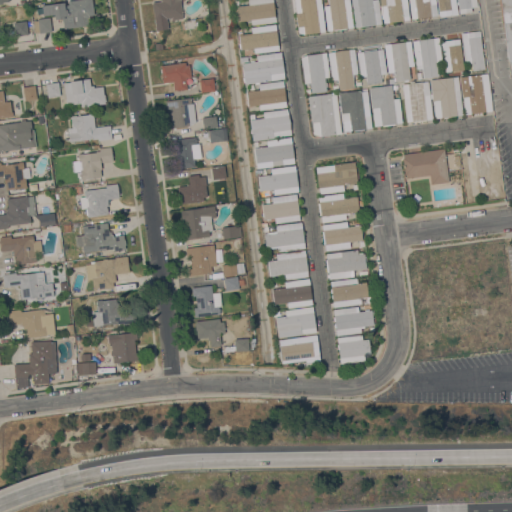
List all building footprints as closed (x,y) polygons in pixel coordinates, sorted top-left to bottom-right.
[(68,4),(67,1),(73,0),(91,0),(93,14),(88,15),(89,25),(63,28),(62,21),(57,22),(56,19),(54,19),(53,14),(42,15),(42,13),(37,14),(36,8),(41,7),(41,5),(63,2),(64,5),(68,4)] [(151,2),(160,1),(159,0),(180,0),(180,1),(182,18),(171,19),(170,17),(166,18),(168,28),(155,30),(151,2)] [(251,25),(250,19),(236,21),(234,6),(248,4),(247,0),(272,0),(275,21),(251,25)] [(319,0),(324,31),(304,34),(297,32),(293,0),(319,0)] [(349,0),(353,26),(346,27),(346,28),(333,30),(333,29),(327,30),(323,6),(329,5),(328,0),(349,0)] [(378,0),(381,23),(374,24),(374,25),(362,27),(362,26),(355,26),(352,2),(357,1),(356,0),(378,0)] [(406,0),(409,19),(383,23),(381,6),(380,6),(379,0),(406,0)] [(435,0),(437,15),(430,16),(430,17),(425,18),(425,17),(422,17),(423,18),(418,19),(417,18),(411,18),(408,0),(435,0)] [(436,0),(455,0),(457,14),(439,16),(436,0)] [(476,0),(477,6),(470,7),(471,11),(459,13),(457,0),(476,0)] [(511,60),(508,61),(502,23),(503,23),(499,0),(511,0),(511,60)] [(37,19),(49,17),(51,31),(39,33),(38,31),(33,32),(32,20),(37,20),(37,19)] [(27,34),(15,35),(13,22),(25,20),(27,34)] [(275,24),(278,50),(254,53),(253,48),(240,49),(238,34),(251,33),(250,27),(275,24)] [(461,32),(479,30),(484,69),(472,70),(471,63),(464,64),(461,32)] [(416,69),(412,40),(438,37),(441,61),(436,61),(437,68),(438,68),(439,73),(437,73),(438,75),(423,77),(422,68),(416,69)] [(450,71),(451,72),(445,73),(445,72),(444,72),(440,41),(459,38),(460,45),(461,45),(461,49),(460,50),(461,52),(462,52),(462,55),(461,56),(463,69),(450,71)] [(393,72),(387,72),(384,44),(410,41),(413,65),(408,66),(409,73),(410,73),(410,77),(409,77),(409,79),(407,79),(408,81),(403,81),(403,80),(395,81),(393,72)] [(385,73),(380,74),(381,82),(366,84),(366,80),(365,80),(365,77),(366,77),(365,76),(359,76),(356,52),(363,51),(363,50),(376,48),(376,49),(382,48),(385,73)] [(357,73),(353,73),(353,77),(352,77),(352,81),(354,81),(355,86),(353,86),(353,88),(351,88),(352,89),(347,90),(347,88),(337,90),(337,86),(338,86),(337,79),(331,80),(327,52),(354,49),(357,73)] [(280,51),(284,78),(243,83),(241,63),(256,61),(256,55),(280,51)] [(329,76),(324,77),(325,82),(326,82),(326,86),(325,86),(326,91),(311,93),(309,83),(304,83),(300,57),(306,54),(326,52),(329,76)] [(184,61),(185,65),(189,64),(190,76),(185,77),(187,89),(176,90),(176,89),(173,90),(172,81),(163,82),(160,65),(184,61)] [(492,110),(464,114),(459,77),(487,73),(492,110)] [(432,98),(430,98),(430,93),(431,93),(429,79),(457,76),(462,114),(454,115),(454,116),(443,118),(443,117),(434,118),(432,98)] [(213,77),(214,90),(200,92),(199,79),(213,77)] [(63,82),(76,81),(76,80),(89,78),(90,85),(93,85),(93,87),(102,86),(103,94),(104,94),(105,101),(104,101),(105,103),(80,107),(80,103),(66,105),(63,82)] [(282,80),(286,107),(258,110),(258,105),(247,106),(246,91),(258,89),(258,83),(282,80)] [(60,95),(47,97),(45,83),(58,81),(60,95)] [(425,119),(425,120),(412,122),(412,121),(405,121),(401,84),(409,83),(409,81),(413,81),(414,82),(428,81),(432,118),(425,119)] [(369,87),(391,84),(392,98),(398,98),(401,122),(394,123),(394,124),(382,126),(382,124),(373,125),(369,87)] [(36,99),(24,100),(22,87),(34,85),(36,99)] [(364,128),(364,129),(353,131),(353,129),(343,131),(340,110),(339,110),(338,105),(340,105),(338,92),(360,89),(361,91),(367,90),(371,127),(364,128)] [(0,117),(0,90),(2,90),(4,101),(9,100),(10,111),(12,111),(12,116),(7,116),(0,117)] [(341,133),(320,136),(312,133),(307,96),(330,93),(330,95),(336,94),(341,133)] [(195,124),(186,125),(186,127),(182,127),(182,126),(176,127),(176,128),(172,129),(171,127),(169,128),(168,121),(171,121),(169,108),(166,108),(165,100),(190,97),(191,103),(193,103),(195,124)] [(287,108),(289,122),(290,135),(273,137),(273,138),(251,140),(249,119),(263,117),(262,111),(287,108)] [(109,125),(111,138),(98,140),(97,138),(92,139),(92,138),(87,139),(88,141),(83,142),(83,140),(69,141),(68,133),(76,132),(75,128),(72,128),(70,115),(76,115),(76,116),(93,113),(95,127),(109,125)] [(215,115),(216,122),(221,122),(221,125),(216,126),(217,127),(203,128),(201,117),(215,115)] [(0,150),(0,124),(20,121),(19,120),(25,119),(25,121),(30,120),(31,129),(33,129),(35,146),(0,150)] [(210,142),(208,130),(225,128),(226,140),(223,140),(210,142)] [(177,168),(173,139),(195,136),(195,139),(196,139),(197,147),(200,151),(200,153),(200,155),(198,158),(193,159),(194,166),(177,168)] [(290,136),(291,144),(292,144),(294,156),(293,156),(294,163),(280,165),(274,166),(274,165),(272,165),(272,166),(256,168),(253,148),(266,146),(266,140),(290,136)] [(100,162),(101,169),(100,169),(101,177),(85,179),(85,180),(81,180),(80,171),(73,171),(72,161),(78,160),(77,153),(80,153),(80,154),(96,152),(96,150),(99,150),(99,148),(110,146),(111,151),(112,151),(113,157),(112,157),(112,161),(100,162)] [(443,148),(448,181),(430,183),(429,174),(406,178),(405,174),(404,174),(402,158),(403,157),(402,154),(443,148)] [(0,164),(7,163),(8,164),(18,162),(18,161),(23,161),(23,168),(28,167),(30,177),(25,178),(26,187),(21,188),(21,187),(6,189),(5,182),(4,182),(3,176),(0,176),(0,164)] [(354,161),(356,183),(342,184),(343,190),(319,194),(315,166),(354,161)] [(294,165),(297,191),(273,194),(272,189),(259,190),(257,176),(270,174),(270,168),(294,165)] [(224,166),(225,177),(212,179),(210,168),(224,166)] [(179,204),(177,186),(186,185),(186,183),(189,183),(188,175),(198,174),(198,176),(205,175),(206,185),(205,185),(206,196),(203,197),(203,200),(179,204)] [(105,187),(105,184),(117,183),(118,197),(107,199),(108,205),(106,206),(106,207),(107,207),(107,212),(107,214),(87,217),(87,214),(86,214),(85,209),(86,209),(86,208),(80,208),(79,197),(84,196),(83,190),(105,187)] [(345,214),(346,219),(321,222),(320,215),(319,215),(317,203),(318,202),(317,196),(342,192),(343,198),(356,196),(358,211),(349,212),(349,213),(345,214)] [(272,203),(271,196),(295,193),(299,219),(274,223),(274,217),(270,218),(270,219),(265,220),(265,218),(263,219),(263,216),(262,216),(261,212),(262,212),(261,204),(272,203)] [(27,195),(27,196),(33,195),(36,214),(29,215),(30,221),(7,224),(7,228),(0,228),(0,213),(5,213),(4,211),(6,211),(5,208),(7,207),(6,198),(27,195)] [(214,205),(215,217),(210,217),(212,230),(208,231),(209,236),(184,240),(182,230),(186,230),(185,226),(184,222),(185,222),(184,218),(181,219),(180,210),(214,205)] [(55,223),(40,225),(39,219),(44,218),(43,214),(53,213),(55,223)] [(301,221),(304,248),(279,251),(279,245),(265,247),(263,233),(275,231),(275,225),(301,221)] [(325,251),(324,243),(323,243),(321,231),(322,230),(321,224),(346,221),(347,226),(354,225),(354,224),(358,224),(358,225),(360,224),(360,226),(361,226),(362,231),(361,231),(362,240),(349,241),(350,247),(325,251)] [(107,222),(108,231),(110,230),(111,234),(112,234),(112,236),(123,235),(124,240),(125,239),(125,244),(124,245),(125,249),(113,251),(113,248),(83,252),(82,246),(76,246),(74,235),(83,234),(82,225),(107,222)] [(71,231),(63,232),(63,225),(70,224),(71,231)] [(222,239),(221,227),(234,225),(235,227),(239,226),(241,236),(222,239)] [(33,235),(33,240),(40,239),(41,252),(35,252),(36,261),(16,264),(16,262),(15,262),(14,257),(15,257),(15,256),(13,256),(12,249),(0,251),(0,235),(10,235),(11,238),(33,235)] [(216,265),(210,266),(211,272),(189,275),(188,268),(191,268),(189,255),(186,255),(185,248),(213,244),(216,265)] [(304,249),(308,276),(283,279),(282,274),(269,276),(267,260),(276,259),(275,253),(304,249)] [(357,249),(357,254),(363,253),(364,255),(365,255),(366,260),(364,260),(365,263),(366,262),(366,266),(365,266),(365,268),(352,270),(353,275),(329,279),(325,253),(357,249)] [(129,272),(114,274),(115,281),(112,282),(113,287),(93,290),(91,279),(87,279),(85,264),(94,263),(93,261),(102,260),(102,259),(106,258),(107,259),(114,258),(114,257),(127,255),(129,272)] [(235,262),(236,274),(223,276),(221,264),(235,262)] [(35,298),(35,297),(21,299),(19,285),(4,287),(2,274),(15,272),(15,274),(21,273),(21,274),(43,271),(44,284),(52,283),(53,296),(35,298)] [(237,276),(237,279),(243,278),(244,284),(238,285),(238,288),(225,290),(223,278),(237,276)] [(329,281),(356,277),(357,283),(365,282),(366,284),(367,284),(368,289),(367,289),(367,296),(360,297),(361,303),(333,307),(329,281)] [(308,278),(312,304),(287,308),(286,302),(273,304),(271,289),(284,287),(284,281),(308,278)] [(211,284),(213,306),(218,306),(219,314),(194,317),(193,307),(196,307),(195,296),(192,296),(191,287),(211,284)] [(91,311),(97,310),(96,300),(100,299),(100,300),(116,298),(116,303),(119,303),(119,310),(134,309),(136,323),(124,324),(123,323),(116,324),(116,323),(102,325),(102,326),(103,331),(98,332),(97,329),(94,329),(94,326),(93,326),(92,318),(91,311)] [(312,306),(313,313),(314,313),(316,325),(314,325),(315,332),(278,337),(275,317),(285,315),(284,310),(312,306)] [(332,309),(357,306),(358,311),(364,310),(364,309),(368,308),(368,310),(371,310),(371,311),(372,311),(373,315),(372,315),(373,324),(363,326),(363,327),(360,327),(361,332),(336,335),(332,309)] [(26,338),(25,328),(23,329),(22,326),(21,326),(21,323),(9,325),(7,310),(20,309),(21,311),(43,308),(44,314),(52,313),(54,334),(47,335),(26,338)] [(219,318),(219,321),(223,321),(224,333),(219,334),(221,345),(210,346),(209,340),(207,340),(207,337),(197,338),(196,330),(195,330),(194,323),(195,323),(195,321),(219,318)] [(73,333),(66,334),(65,324),(71,323),(73,333)] [(113,362),(110,335),(135,332),(136,338),(133,338),(135,352),(138,351),(139,360),(113,362)] [(361,333),(362,339),(368,338),(370,353),(364,354),(364,360),(340,363),(336,337),(361,333)] [(316,334),(319,361),(305,362),(305,360),(281,363),(281,360),(278,340),(316,334)] [(248,337),(248,350),(235,351),(234,338),(248,337)] [(56,372),(48,373),(48,383),(33,384),(33,377),(32,377),(32,374),(27,374),(28,386),(17,388),(16,377),(14,377),(13,363),(28,363),(28,353),(31,353),(30,341),(49,340),(49,341),(54,340),(55,356),(56,372)] [(95,374),(77,375),(76,362),(81,362),(80,353),(89,353),(90,361),(95,361),(95,374)]
